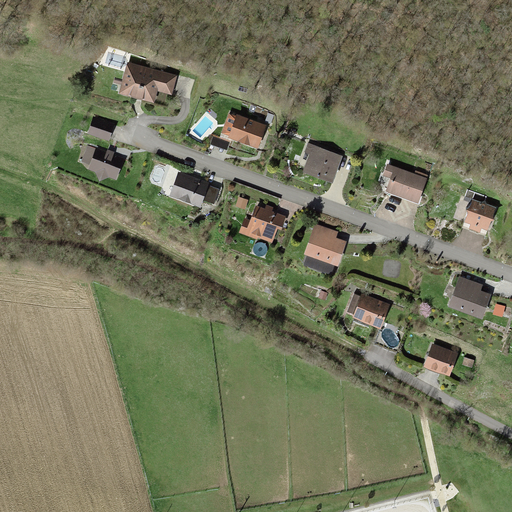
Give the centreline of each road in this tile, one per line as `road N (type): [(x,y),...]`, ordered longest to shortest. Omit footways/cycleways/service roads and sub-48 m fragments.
road 1 (residential): [(145,141),(511,279)]
road 2 (track): [(360,353),(45,189)]
road 3 (residential): [(511,435),(360,353)]
